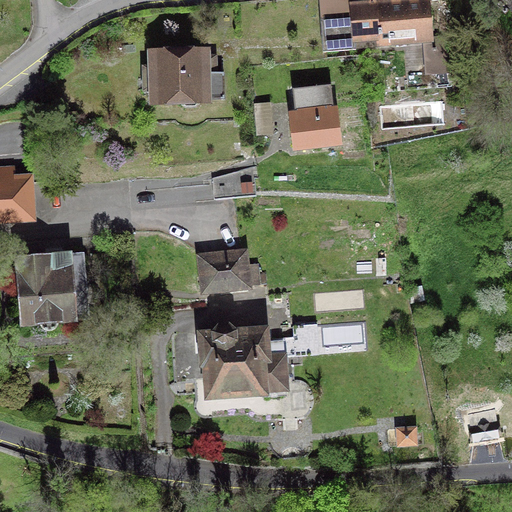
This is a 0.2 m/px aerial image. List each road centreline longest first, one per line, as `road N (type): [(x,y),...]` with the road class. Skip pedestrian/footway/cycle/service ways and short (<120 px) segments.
road 1 (residential): [(0,430),(65,450),(224,476),(511,469)]
road 2 (residential): [(0,240),(123,230)]
